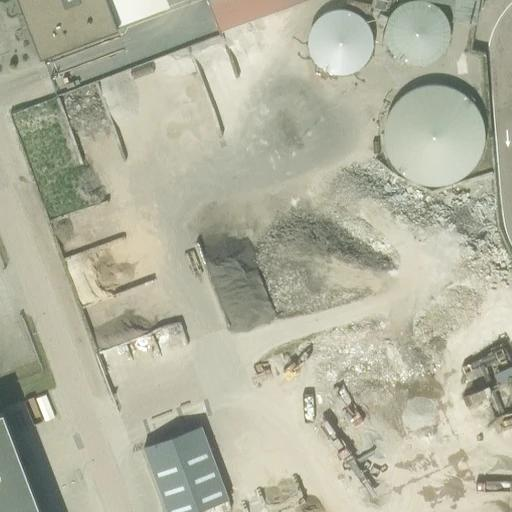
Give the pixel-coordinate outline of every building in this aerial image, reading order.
[(18,0),(41,59),(98,38),(119,31),(107,0),(18,0)] [(208,0),(220,31),(304,0),(208,0)] [(396,8),(393,11),(391,14),(389,16),(388,19),(387,22),(386,25),(385,29),(385,32),(385,35),(385,39),(386,42),(387,45),(388,48),(390,51),(392,53),(394,56),(396,58),(399,60),(402,62),(405,63),(408,64),(411,65),(414,65),(418,66),(421,65),(424,65),(427,64),(430,63),(433,61),(436,60),(439,57),(442,55),(444,52),(446,48),(448,45),(449,41),(450,38),(450,34),(450,30),(449,26),(448,23),(447,19),(445,16),(443,13),(440,10),(438,7),(435,5),(431,4),(428,2),(424,1),(420,1),(417,0),(413,1),(409,1),(406,3),(402,4),(399,6),(396,8)] [(321,16),(319,19),(316,21),(314,24),(312,26),(311,29),(310,32),(309,35),(308,39),(308,42),(308,45),(309,49),(309,52),(310,55),(312,58),(314,61),(315,63),(318,66),(320,68),(323,70),(326,71),(329,73),(332,74),(335,74),(338,75),(341,75),(345,75),(348,74),(351,73),(354,72),(357,70),(360,68),(363,66),(365,63),(368,60),(369,57),(371,53),(372,50),(372,46),(373,42),(372,39),(372,35),(371,31),(369,28),(367,25),(365,22),(363,19),(360,17),(357,15),(353,13),(350,12),(346,11),(342,10),(339,10),(335,11),(331,12),(328,13),(325,14),(321,16)] [(489,165),(460,77),(375,106),(404,194),(489,165)] [(40,511),(4,413),(0,414),(0,511),(40,511)] [(144,447),(168,511),(193,511),(228,499),(200,426),(144,447)]
